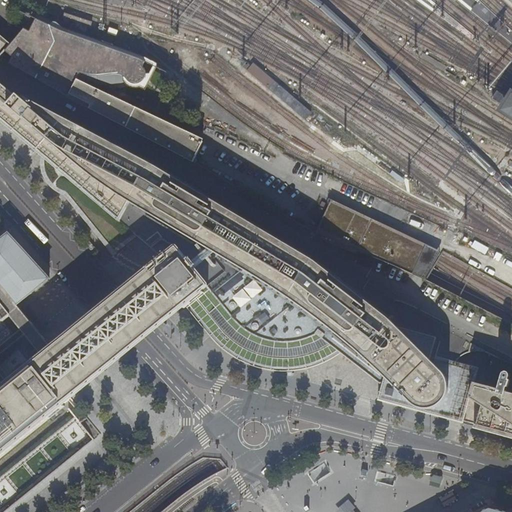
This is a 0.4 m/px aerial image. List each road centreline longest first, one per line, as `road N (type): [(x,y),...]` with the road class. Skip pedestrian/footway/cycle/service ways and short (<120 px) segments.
road 1 (tertiary): [(263,400),(192,378),(95,283)]
road 2 (primary): [(511,473),(365,433)]
road 3 (tertiary): [(0,178),(95,283)]
road 4 (tertiary): [(95,283),(183,391)]
